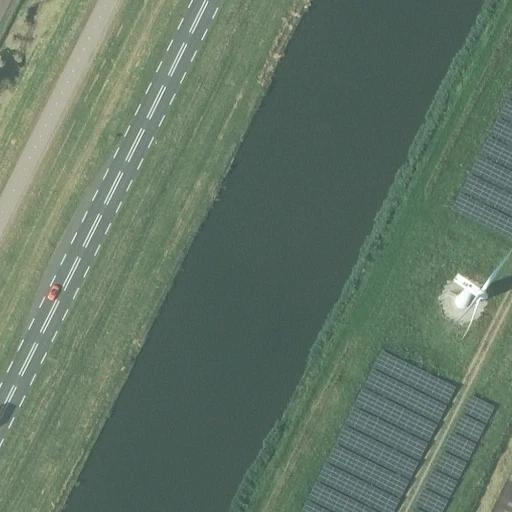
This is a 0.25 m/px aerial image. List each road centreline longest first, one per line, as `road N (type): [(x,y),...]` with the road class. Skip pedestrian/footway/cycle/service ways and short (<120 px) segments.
road 1 (primary): [(0,414),(206,0)]
road 2 (unclassified): [(108,0),(0,217)]
